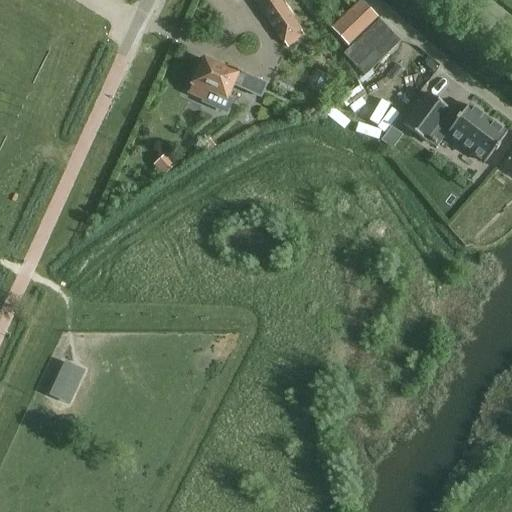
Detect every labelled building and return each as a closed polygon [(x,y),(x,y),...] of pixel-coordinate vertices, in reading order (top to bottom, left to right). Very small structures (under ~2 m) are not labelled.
[(303,35),(278,0),(251,0),(285,48),(303,35)] [(361,3),(332,30),(346,46),(376,19),(361,3)] [(362,77),(383,57),(398,43),(378,21),(341,54),(362,77)] [(259,99),(265,87),(226,68),(225,71),(206,63),(202,71),(199,69),(187,94),(201,101),(200,104),(226,115),(232,102),(225,99),(231,86),(259,99)] [(259,79),(276,87),(283,71),(266,64),(259,79)] [(506,135),(467,106),(458,118),(457,117),(454,121),(455,122),(454,124),(444,117),(449,111),(426,94),(402,126),(425,143),(438,126),(447,133),(446,135),(484,164),(494,151),(495,152),(498,148),(497,147),(506,135)] [(390,129),(379,142),(390,150),(400,137),(390,129)] [(511,154),(502,167),(511,174),(511,154)] [(163,156),(152,166),(163,178),(174,168),(163,156)] [(130,354),(143,373),(161,360),(148,341),(130,354)]
